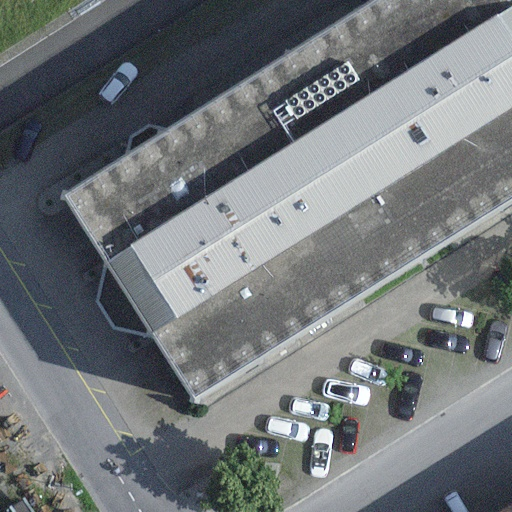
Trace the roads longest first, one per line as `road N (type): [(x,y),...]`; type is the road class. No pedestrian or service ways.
road 1 (unclassified): [(0,288),(143,511)]
road 2 (unclassified): [(337,511),(511,400)]
